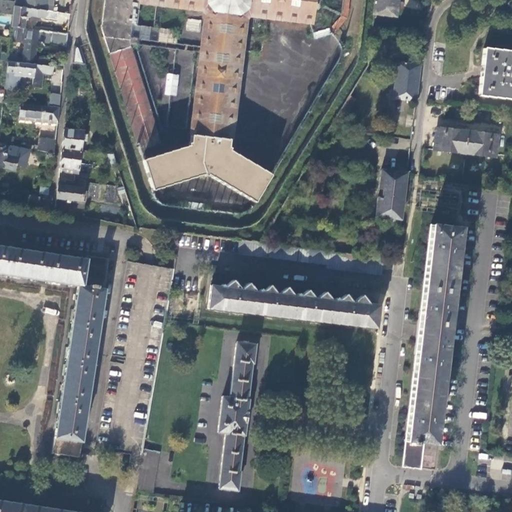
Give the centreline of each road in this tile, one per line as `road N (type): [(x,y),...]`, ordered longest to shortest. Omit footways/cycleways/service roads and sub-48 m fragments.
road 1 (residential): [(185,260),(398,289),(380,473)]
road 2 (residential): [(457,482),(487,195)]
road 3 (residential): [(77,0),(51,205)]
road 4 (residential): [(453,0),(431,15),(415,173)]
